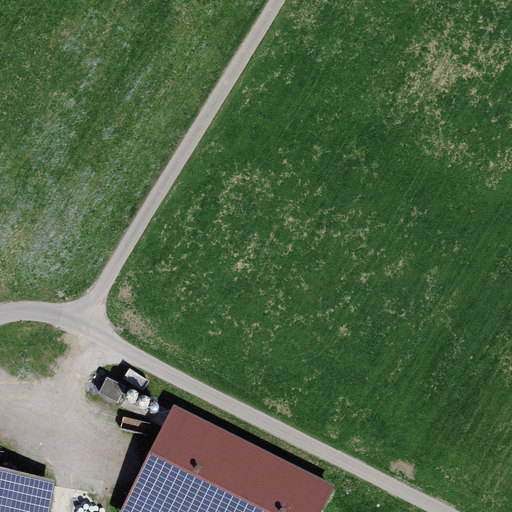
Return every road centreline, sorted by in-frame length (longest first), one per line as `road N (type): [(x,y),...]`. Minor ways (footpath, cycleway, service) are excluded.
road 1 (track): [(443,511),(80,325),(42,312),(0,315)]
road 2 (track): [(80,325),(278,0)]
